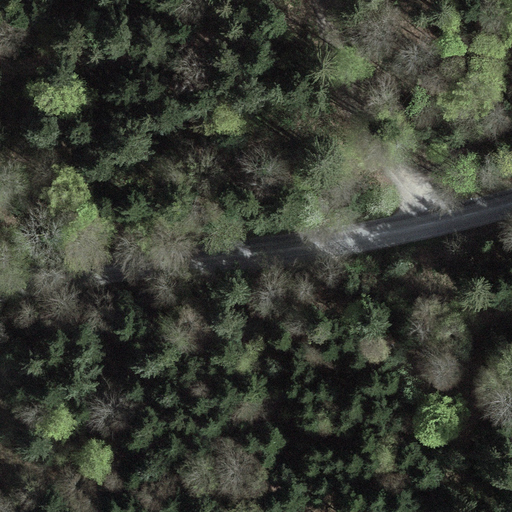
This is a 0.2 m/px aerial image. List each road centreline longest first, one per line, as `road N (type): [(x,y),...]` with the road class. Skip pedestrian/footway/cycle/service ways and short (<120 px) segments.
road 1 (unclassified): [(0,290),(437,221),(511,202)]
road 2 (track): [(437,221),(355,108),(323,0)]
